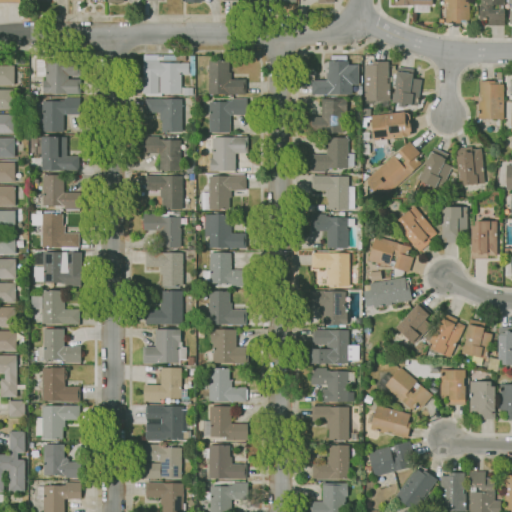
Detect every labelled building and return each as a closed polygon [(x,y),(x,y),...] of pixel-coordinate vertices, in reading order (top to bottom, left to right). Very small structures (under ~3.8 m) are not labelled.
[(429,12),(413,12),(413,6),(388,6),(388,0),(432,0),(432,5),(429,5),(429,12)] [(460,23),(445,23),(445,8),(444,8),(444,0),(469,0),(469,20),(460,20),(460,23)] [(504,26),(487,26),(487,20),(478,20),(478,7),(479,7),(479,0),(504,0),(505,4),(504,4),(504,26)] [(195,96),(180,96),(180,94),(142,94),(142,76),(143,76),(143,55),(185,55),(185,60),(180,60),(180,63),(189,63),(189,75),(180,75),(180,87),(184,87),(184,88),(195,88),(195,96)] [(311,94),(311,80),(326,80),(326,73),(328,73),(328,61),(330,61),(330,56),(347,56),(347,61),(348,61),(348,65),(357,65),(357,85),(350,85),(350,94),(311,94)] [(80,93),(43,93),(43,80),(45,80),(45,76),(36,76),(36,60),(80,60),(80,75),(69,75),(69,79),(80,79),(80,93)] [(245,93),(209,94),(208,60),(228,60),(228,73),(230,73),(230,80),(245,80),(245,93)] [(388,108),(372,108),(372,104),(363,104),(363,65),(367,65),(367,64),(372,64),(372,61),(388,61),(388,77),(390,77),(390,100),(388,100),(388,108)] [(14,109),(0,109),(0,66),(14,66),(14,85),(0,85),(0,89),(14,89),(14,109)] [(405,108),(399,107),(400,104),(392,103),(393,94),(395,94),(396,87),(394,86),(396,72),(397,67),(413,69),(412,78),(421,80),(417,106),(405,104),(405,108)] [(503,119),(478,119),(479,81),(495,81),(495,82),(501,82),(501,84),(503,84),(503,119)] [(63,130),(42,130),(42,101),(64,101),(64,97),(80,97),(80,114),(63,114),(63,130)] [(230,132),(208,132),(209,102),(226,102),(226,100),(231,100),(231,98),(247,98),(247,116),(230,115),(230,132)] [(182,132),(161,132),(161,120),(159,120),(159,113),(145,113),(145,99),(182,99),(182,132)] [(344,133),(324,133),(324,132),(308,131),(308,117),(321,117),(321,99),(346,99),(346,112),(344,112),(344,133)] [(373,141),(370,115),(404,112),(405,121),(409,120),(409,124),(410,124),(411,132),(410,132),(410,136),(399,137),(398,137),(397,137),(397,138),(373,141)] [(14,157),(0,157),(0,114),(15,114),(15,133),(0,133),(0,138),(14,138),(14,157)] [(181,170),(160,170),(160,153),(143,153),(143,136),(160,136),(160,139),(163,139),(163,134),(170,134),(170,139),(181,139),(181,170)] [(66,137),(66,156),(79,156),(79,171),(41,171),(41,155),(35,155),(35,146),(39,146),(39,140),(37,140),(37,137),(42,137),(42,136),(59,136),(59,137),(66,137)] [(218,173),(210,173),(210,171),(210,157),(212,157),(212,137),(248,136),(248,153),(235,153),(236,170),(218,170),(218,173)] [(325,172),(309,171),(309,154),(326,155),(326,138),(348,138),(348,153),(354,154),(353,167),(347,166),(347,170),(325,169),(325,172)] [(367,178),(393,155),(394,156),(397,154),(396,153),(409,141),(420,153),(415,156),(422,164),(381,199),(367,183),(367,178)] [(463,186),(463,181),(459,181),(456,156),(457,156),(456,148),(471,146),(472,149),(480,148),(484,183),(463,186)] [(440,191),(417,180),(421,172),(422,172),(426,165),(425,164),(433,147),(448,155),(444,162),(452,166),(440,191)] [(15,205),(0,205),(0,162),(14,162),(14,181),(0,181),(0,186),(15,186),(15,205)] [(183,209),(159,209),(159,190),(146,190),(145,175),(182,174),(183,209)] [(79,211),(66,211),(66,209),(64,209),(64,206),(42,206),(42,175),(63,175),(63,192),(81,193),(81,209),(79,209),(79,211)] [(229,209),(209,209),(208,176),(245,176),(246,190),(231,190),(231,197),(229,197),(229,209)] [(347,209),(326,209),(326,190),(311,190),(311,176),(348,176),(348,187),(354,187),(354,209),(347,209)] [(419,252),(414,245),(413,246),(397,226),(401,224),(398,220),(414,206),(436,233),(429,239),(431,242),(419,252)] [(466,242),(442,242),(442,239),(441,239),(441,224),(443,224),(443,216),(442,216),(442,207),(467,207),(466,242)] [(15,254),(0,254),(0,211),(15,211),(15,230),(0,230),(0,234),(15,234),(15,254)] [(61,250),(61,247),(53,247),(53,250),(43,250),(43,247),(41,247),(41,225),(31,225),(31,214),(36,214),(36,211),(41,211),(41,213),(43,213),(43,211),(61,211),(61,214),(62,214),(62,225),(64,225),(64,233),(79,233),(79,247),(78,247),(78,250),(61,250)] [(181,248),(159,247),(159,230),(143,230),(143,211),(179,211),(179,216),(181,216),(181,248)] [(348,248),(327,248),(326,230),(310,231),(310,214),(326,214),(326,216),(339,216),(339,212),(344,212),(344,217),(348,217),(348,218),(354,218),(354,226),(348,226),(348,248)] [(246,247),(209,248),(209,236),(204,236),(204,214),(231,213),(231,233),(246,233),(246,247)] [(487,259),(471,259),(470,226),(475,226),(475,221),(496,221),(497,256),(487,257),(487,259)] [(408,273),(393,268),(368,260),(374,237),(398,243),(397,244),(410,247),(407,256),(413,258),(408,273)] [(82,286),(64,287),(64,283),(61,283),(61,282),(43,282),(43,281),(33,281),(33,266),(43,266),(43,264),(34,264),(34,253),(43,253),(43,252),(82,252),(82,286)] [(163,288),(164,286),(162,286),(162,274),(160,274),(160,267),(145,267),(145,252),(183,252),(183,286),(180,286),(180,289),(163,288)] [(231,287),(231,284),(228,284),(228,283),(209,283),(209,282),(202,282),(202,271),(209,271),(209,252),(231,252),(231,269),(250,268),(250,287),(231,287)] [(349,286),(328,286),(328,274),(326,274),(326,267),(311,267),(311,252),(330,252),(330,253),(349,253),(349,286)] [(13,301),(0,301),(0,258),(14,258),(14,278),(0,278),(0,282),(13,282),(13,301)] [(374,308),(369,283),(405,277),(405,278),(408,278),(412,300),(396,303),(396,304),(374,308)] [(79,324),(41,324),(41,290),(62,290),(63,302),(64,302),(64,309),(79,309),(79,324)] [(184,290),(184,324),(145,324),(145,310),(160,310),(160,302),(162,302),(162,290),(184,290)] [(347,325),(321,325),(321,307),(309,307),(309,290),(326,291),(345,292),(345,311),(347,311),(347,325)] [(227,325),(227,324),(208,324),(209,291),(231,291),(231,309),(246,310),(246,325),(227,325)] [(414,345),(395,327),(401,320),(402,322),(408,316),(407,314),(418,303),(430,314),(425,320),(431,326),(414,345)] [(13,349),(0,349),(0,306),(14,306),(14,325),(0,325),(0,330),(13,330),(13,349)] [(449,358),(430,348),(432,344),(429,342),(440,319),(443,313),(457,320),(456,321),(465,325),(449,358)] [(480,366),(471,364),(473,356),(461,353),(463,346),(464,346),(466,338),(465,338),(470,319),(485,323),(482,332),(492,334),(486,359),(482,358),(480,366)] [(511,365),(501,365),(501,360),(497,360),(498,335),(498,327),(511,327),(511,365)] [(81,363),(65,363),(65,360),(43,360),(43,329),(64,328),(64,346),(81,346),(81,363)] [(159,363),(142,363),(142,347),(155,347),(155,329),(181,329),(181,342),(182,342),(182,347),(186,347),(186,361),(179,361),(179,362),(159,362),(159,363)] [(248,363),(212,364),(212,342),(210,342),(210,329),(236,329),(236,347),(248,347),(248,363)] [(334,363),(310,363),(310,360),(308,360),(308,351),(310,351),(310,348),(326,349),(326,344),(312,344),(312,329),(349,330),(348,363),(334,363)] [(15,354),(0,354),(0,396),(16,396),(15,354)] [(64,369),(67,371),(67,378),(64,380),(64,386),(79,387),(79,402),(61,402),(61,401),(42,401),(42,380),(37,380),(37,373),(42,373),(42,367),(64,367),(64,369)] [(159,401),(143,401),(143,385),(160,385),(160,367),(181,367),(182,390),(187,390),(187,396),(189,396),(189,399),(181,399),(181,398),(170,398),(170,399),(165,399),(165,398),(164,398),(164,399),(159,399),(159,401)] [(208,402),(208,367),(229,367),(229,380),(231,380),(231,387),(246,387),(246,401),(208,402)] [(412,410),(411,409),(389,391),(386,394),(374,385),(384,372),(391,378),(400,367),(417,381),(416,381),(420,385),(421,384),(433,394),(423,407),(418,403),(412,410)] [(329,402),(322,402),(322,389),(327,389),(327,385),(310,385),(310,368),(354,368),(354,384),(348,384),(348,392),(353,392),(353,402),(329,401),(329,402)] [(465,405),(449,405),(449,396),(440,396),(440,369),(466,369),(465,378),(464,378),(468,378),(468,398),(465,398),(465,405)] [(495,419),(478,419),(479,417),(469,417),(470,380),(491,380),(491,386),(495,386),(495,419)] [(511,420),(508,420),(508,411),(499,411),(499,383),(511,383),(511,420)] [(7,415),(23,416),(23,400),(7,400),(7,415)] [(63,439),(42,439),(42,435),(34,435),(34,418),(42,418),(42,406),(80,405),(80,420),(65,420),(65,427),(63,427),(63,439)] [(407,438),(384,432),(383,433),(370,429),(372,424),(366,423),(369,414),(374,415),(377,405),(410,414),(408,422),(411,423),(407,438)] [(190,439),(145,439),(145,422),(146,422),(146,420),(145,420),(145,406),(183,406),(183,417),(185,417),(185,426),(190,426),(190,439)] [(248,440),(226,440),(226,437),(210,437),(210,436),(203,436),(203,420),(210,420),(210,406),(231,406),(231,423),(248,423),(248,440)] [(349,440),(328,440),(328,428),(326,428),(326,421),(312,421),(312,406),(349,407),(349,440)] [(0,492),(2,492),(2,471),(7,471),(7,491),(23,491),(23,430),(7,430),(7,453),(0,453),(0,492)] [(375,477),(368,452),(389,446),(389,447),(394,446),(394,445),(409,441),(415,461),(410,462),(411,466),(375,477)] [(246,479),(209,478),(209,458),(202,458),(203,448),(208,448),(208,443),(230,444),(230,457),(232,457),(232,464),(247,464),(246,479)] [(64,458),(66,456),(69,460),(67,462),(86,461),(86,477),(65,478),(65,475),(43,475),(43,444),(64,444),(64,458)] [(156,480),(150,480),(150,479),(146,479),(146,463),(160,463),(160,461),(143,461),(143,444),(160,444),(160,447),(182,448),(181,478),(160,478),(160,479),(156,479),(156,480)] [(349,478),(330,478),(312,478),(312,463),(327,463),(327,456),(329,456),(329,444),(349,444),(349,445),(358,445),(358,457),(349,457),(349,478)] [(415,511),(394,497),(415,468),(417,469),(419,465),(438,478),(427,492),(429,494),(415,511)] [(501,511),(469,511),(469,493),(470,493),(470,481),(469,481),(469,471),(485,471),(485,477),(494,477),(494,500),(501,500),(501,511)] [(466,511),(440,511),(440,472),(466,472),(466,511)] [(511,472),(504,472),(503,509),(511,509),(511,472)] [(64,511),(43,511),(43,500),(36,499),(36,487),(43,487),(43,485),(65,486),(65,482),(81,482),(81,499),(64,499),(64,511)] [(183,511),(162,511),(162,505),(160,505),(160,497),(145,497),(145,482),(183,483),(183,511)] [(231,511),(210,511),(210,501),(204,501),(204,488),(210,488),(210,486),(232,486),(232,483),(248,483),(248,499),(231,499),(231,511)] [(310,511),(310,501),(322,501),(322,483),(348,483),(347,511),(310,511)]
